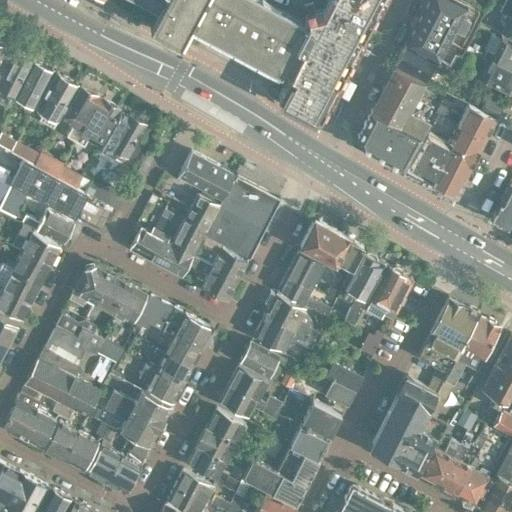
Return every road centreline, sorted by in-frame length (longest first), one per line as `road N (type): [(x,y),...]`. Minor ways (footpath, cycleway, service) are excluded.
road 1 (residential): [(343,459),(452,239)]
road 2 (residential): [(137,510),(234,322)]
road 3 (residential): [(0,403),(84,243),(104,253)]
road 4 (residential): [(104,253),(196,88)]
road 5 (residential): [(319,168),(404,0)]
road 6 (primary): [(196,88),(34,0)]
road 7 (residential): [(234,322),(319,168)]
road 8 (residential): [(137,510),(0,437)]
road 9 (primary): [(452,239),(319,168)]
road 10 (residential): [(234,322),(104,253)]
road 11 (primary): [(319,168),(196,88)]
road 12 (residential): [(452,239),(511,126)]
